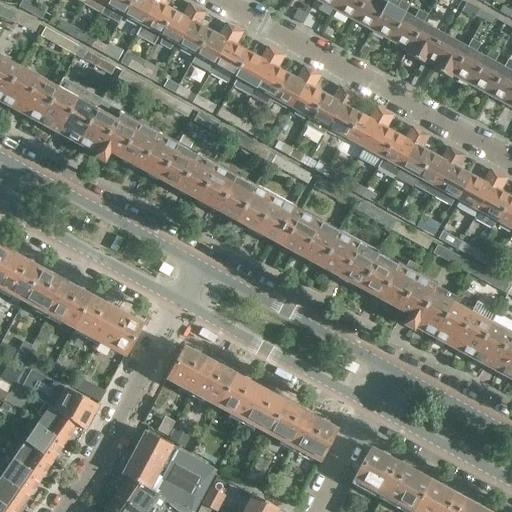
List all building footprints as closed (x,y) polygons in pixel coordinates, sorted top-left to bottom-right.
[(35,6),(23,0),(20,0),(17,7),(30,14),(35,6)] [(105,6),(108,0),(83,0),(82,4),(100,14),(105,6)] [(122,16),(131,0),(108,0),(105,6),(100,14),(118,24),(122,16)] [(131,0),(122,16),(125,18),(124,21),(136,28),(138,24),(141,26),(155,0),(131,0)] [(155,0),(141,26),(144,28),(142,31),(153,37),(155,34),(158,36),(172,12),(162,7),(166,0),(155,0)] [(315,0),(334,10),(339,0),(315,0)] [(339,0),(334,10),(352,21),(363,0),(339,0)] [(363,0),(352,21),(370,31),(386,2),(386,3),(387,0),(363,0)] [(386,2),(370,31),(389,41),(404,13),(409,5),(400,0),(398,0),(394,7),(386,3),(386,2)] [(482,20),(485,14),(468,4),(464,4),(460,11),(472,18),(473,15),(482,20)] [(172,12),(158,36),(162,38),(160,41),(172,48),(174,44),(177,46),(197,9),(189,5),(181,18),(172,12)] [(45,12),(35,6),(30,14),(40,19),(45,12)] [(499,12),(508,17),(511,11),(502,6),(499,12)] [(0,10),(0,16),(9,21),(14,12),(2,7),(0,10)] [(197,9),(177,46),(180,48),(179,51),(190,57),(191,54),(195,56),(208,32),(199,27),(205,14),(197,9)] [(404,13),(389,41),(406,50),(422,22),(426,13),(418,9),(413,17),(404,13)] [(9,21),(21,27),(26,18),(14,12),(9,21)] [(494,19),(485,14),(482,20),(489,25),(494,19)] [(21,27),(33,32),(38,23),(26,18),(21,27)] [(59,19),(54,27),(66,33),(70,26),(59,19)] [(422,22),(406,50),(404,54),(429,68),(438,53),(433,50),(441,33),(422,22)] [(195,56),(189,66),(208,76),(213,66),(233,29),(224,24),(217,37),(208,32),(195,56)] [(70,26),(66,33),(77,39),(81,32),(70,26)] [(40,36),(52,42),(57,34),(45,27),(40,36)] [(233,29),(213,66),(208,76),(226,86),(231,76),(233,77),(246,54),(234,47),(241,34),(233,29)] [(438,53),(429,68),(449,79),(451,75),(467,47),(466,47),(441,33),(433,50),(438,53)] [(52,42),(63,48),(68,40),(57,34),(52,42)] [(467,47),(451,75),(469,85),(485,57),(484,57),(475,52),(480,44),(470,38),(466,47),(467,47)] [(95,39),(91,47),(102,53),(106,45),(95,39)] [(63,48),(75,55),(80,46),(68,40),(63,48)] [(109,43),(106,45),(102,53),(117,60),(122,50),(109,43)] [(75,55),(86,61),(91,53),(80,46),(75,55)] [(233,77),(235,79),(232,86),(250,96),(254,89),(274,52),(266,48),(259,60),(246,54),(233,77)] [(485,57),(469,85),(487,95),(503,67),(502,66),(494,62),(498,54),(489,48),(484,57),(485,57)] [(127,51),(120,63),(138,73),(143,65),(145,61),(127,51)] [(274,52),(254,89),(250,96),(268,106),(270,102),(272,99),(285,75),(275,69),(282,57),(274,52)] [(86,61),(98,68),(103,59),(91,53),(86,61)] [(0,57),(0,100),(18,67),(0,57)] [(503,67),(487,95),(506,105),(511,93),(511,61),(506,58),(502,66),(503,67)] [(98,68),(109,74),(114,66),(103,59),(98,68)] [(145,61),(143,65),(138,73),(156,82),(162,71),(145,61)] [(18,67),(0,100),(38,122),(56,88),(18,67)] [(285,75),(272,99),(270,102),(285,110),(287,107),(290,109),(310,72),(303,68),(296,81),(285,75)] [(117,78),(128,85),(133,76),(121,70),(117,78)] [(310,72),(290,109),(293,111),(291,114),(303,120),(305,117),(308,119),(321,95),(312,90),(319,77),(310,72)] [(128,85),(140,91),(145,82),(133,76),(128,85)] [(38,122),(76,143),(100,100),(62,79),(57,88),(56,88),(38,122)] [(168,79),(163,86),(175,93),(179,85),(168,79)] [(140,91),(151,97),(156,89),(145,82),(140,91)] [(179,85),(175,93),(186,99),(190,91),(179,85)] [(332,101),(321,95),(308,119),(303,127),(321,137),(324,132),(346,92),(340,88),(332,101)] [(151,97),(163,104),(168,95),(156,89),(151,97)] [(356,97),(346,92),(324,132),(342,142),(344,138),(357,115),(349,110),(356,97)] [(163,104),(174,110),(179,102),(168,95),(163,104)] [(210,114),(215,106),(195,95),(191,103),(210,114)] [(100,100),(76,143),(96,153),(94,156),(103,161),(108,151),(118,157),(137,123),(118,112),(119,110),(100,100)] [(174,110),(186,117),(191,108),(179,102),(174,110)] [(237,118),(219,108),(214,116),(233,126),(237,118)] [(368,121),(357,115),(344,138),(347,140),(345,143),(357,150),(359,147),(362,149),(383,112),(376,108),(368,121)] [(194,121),(205,127),(210,119),(198,112),(194,121)] [(362,149),(356,159),(375,169),(381,159),(394,135),(384,130),(391,117),(383,112),(362,149)] [(256,129),(237,118),(233,126),(251,136),(256,129)] [(205,127),(217,134),(221,125),(210,119),(205,127)] [(137,123),(118,157),(157,178),(176,144),(137,123)] [(217,134),(228,140),(233,131),(221,125),(217,134)] [(394,135),(381,159),(375,169),(393,179),(398,169),(419,132),(411,128),(404,140),(394,135)] [(256,129),(251,136),(263,143),(267,135),(256,129)] [(228,140),(240,146),(244,138),(233,131),(228,140)] [(419,132),(398,169),(402,170),(400,174),(412,180),(414,177),(417,179),(430,155),(420,149),(427,136),(419,132)] [(180,136),(176,144),(157,178),(196,199),(214,165),(188,150),(192,142),(180,136)] [(240,146),(251,153),(256,144),(244,138),(240,146)] [(274,149),(288,156),(292,148),(279,141),(274,149)] [(251,153),(263,159),(267,151),(256,144),(251,153)] [(430,197),(455,152),(447,147),(440,160),(430,155),(417,179),(412,187),(430,197)] [(292,148),(288,156),(301,163),(305,156),(292,148)] [(456,201),(470,176),(457,169),(464,156),(455,152),(430,197),(449,208),(454,199),(456,201)] [(275,155),(270,163),(282,170),(287,162),(275,155)] [(311,169),(324,176),(328,168),(315,161),(311,169)] [(287,162),(282,170),(294,177),(299,169),(287,162)] [(253,186),(214,165),(196,199),(235,220),(253,186)] [(328,168),(324,176),(337,183),(341,175),(328,168)] [(309,174),(299,169),(294,177),(306,184),(310,177),(309,174)] [(470,176),(456,201),(458,202),(455,208),(473,218),(477,212),(497,175),(489,170),(482,184),(472,178),(470,176)] [(497,175),(477,212),(473,218),(472,220),(490,230),(495,222),(508,198),(499,192),(506,180),(498,175),(497,175)] [(312,187),(324,193),(329,185),(319,180),(315,180),(312,187)] [(347,189),(360,196),(365,188),(351,181),(347,189)] [(324,193),(336,200),(341,192),(329,185),(324,193)] [(298,210),(253,186),(235,220),(279,244),(298,210)] [(365,188),(360,196),(373,203),(378,195),(365,188)] [(336,200),(348,207),(353,198),(341,192),(336,200)] [(511,199),(508,198),(495,222),(498,224),(496,227),(508,233),(510,230),(511,231),(511,199)] [(355,210),(366,217),(371,208),(359,202),(355,210)] [(389,202),(385,210),(396,217),(401,209),(389,202)] [(366,217),(378,223),(382,214),(371,208),(366,217)] [(419,219),(401,209),(396,217),(415,226),(419,219)] [(298,210),(279,244),(320,266),(338,232),(298,210)] [(378,223),(389,229),(394,221),(383,214),(378,223)] [(389,229),(401,236),(406,227),(394,221),(389,229)] [(426,223),(422,230),(433,236),(437,229),(426,223)] [(401,236),(412,242),(417,234),(406,227),(401,236)] [(461,242),(441,231),(437,239),(456,250),(461,242)] [(338,232),(320,266),(358,287),(376,253),(338,232)] [(412,242),(424,249),(429,240),(417,234),(412,242)] [(478,252),(461,242),(456,250),(474,259),(478,252)] [(432,253),(444,260),(449,251),(437,245),(432,253)] [(0,248),(0,289),(23,301),(40,270),(0,248)] [(444,260),(455,266),(460,257),(449,251),(444,260)] [(490,258),(478,252),(474,259),(485,265),(490,258)] [(376,253),(358,287),(397,308),(416,274),(420,267),(408,261),(404,268),(376,253)] [(455,266),(467,272),(472,264),(460,257),(455,266)] [(467,272),(479,279),(483,270),(472,264),(467,272)] [(511,270),(501,264),(497,272),(510,279),(511,275),(511,270)] [(40,270),(23,301),(73,329),(90,297),(40,270)] [(479,279),(490,285),(495,277),(483,270),(479,279)] [(416,274),(397,308),(408,314),(403,325),(412,330),(414,326),(432,336),(451,302),(456,293),(437,283),(436,285),(416,274)] [(490,285),(502,292),(506,283),(495,277),(490,285)] [(90,297),(73,329),(123,356),(140,325),(90,297)] [(451,302),(432,336),(471,357),(490,323),(451,302)] [(490,323),(471,357),(510,379),(511,374),(511,319),(496,311),(490,323)] [(50,335),(40,329),(36,337),(46,343),(50,335)] [(19,351),(1,342),(0,342),(0,353),(22,366),(32,349),(23,344),(19,351)] [(183,348),(166,380),(216,407),(233,375),(183,348)] [(54,364),(49,374),(59,380),(65,369),(54,364)] [(14,382),(49,406),(52,408),(76,426),(83,431),(96,406),(91,403),(91,402),(72,392),(67,389),(68,387),(64,385),(64,387),(22,366),(21,365),(17,371),(19,372),(18,373),(14,382)] [(4,376),(14,382),(18,373),(9,368),(4,376)] [(233,375),(216,407),(267,435),(284,403),(233,375)] [(79,378),(72,392),(91,402),(91,403),(96,406),(104,392),(79,378)] [(14,382),(2,400),(18,411),(30,393),(14,382)] [(14,410),(2,402),(0,405),(0,414),(7,419),(14,410)] [(284,403),(267,435),(317,462),(334,430),(284,403)] [(46,410),(36,424),(64,444),(65,442),(69,441),(72,437),(71,434),(76,426),(52,408),(49,406),(46,410)] [(177,423),(166,417),(159,431),(169,436),(175,425),(177,423)] [(36,424),(24,441),(53,460),(53,459),(57,459),(60,455),(59,451),(64,444),(36,424)] [(189,433),(175,425),(169,436),(183,444),(189,433)] [(150,436),(144,433),(122,476),(127,479),(136,483),(143,487),(149,490),(158,495),(165,498),(169,501),(190,511),(194,511),(216,469),(172,447),(150,435),(150,436)] [(53,460),(24,441),(12,458),(11,460),(40,479),(40,477),(44,477),(48,472),(46,469),(53,460)] [(370,449),(353,481),(411,511),(428,481),(370,449)] [(0,475),(0,476),(0,478),(28,497),(29,495),(33,494),(36,490),(35,486),(40,479),(11,460),(12,458),(0,450),(0,459),(1,460),(0,461),(0,475)] [(243,478),(253,483),(258,473),(248,468),(243,478)] [(0,504),(11,511),(20,511),(23,508),(22,504),(28,497),(0,478),(0,476),(0,475),(0,504)] [(165,498),(158,495),(149,490),(143,487),(136,483),(127,479),(121,487),(118,487),(115,492),(116,496),(115,497),(136,511),(146,511),(152,504),(158,508),(165,498)] [(485,511),(428,481),(411,511),(485,511)] [(274,483),(269,493),(284,501),(289,491),(274,483)] [(225,495),(209,487),(205,495),(221,504),(225,495)] [(216,511),(221,504),(205,495),(201,503),(215,511),(216,511)] [(103,511),(136,511),(115,497),(109,505),(106,505),(103,510),(103,511)] [(248,501),(241,511),(276,511),(278,511),(252,497),(249,501),(248,501)] [(190,511),(169,501),(168,504),(177,511),(190,511)]
